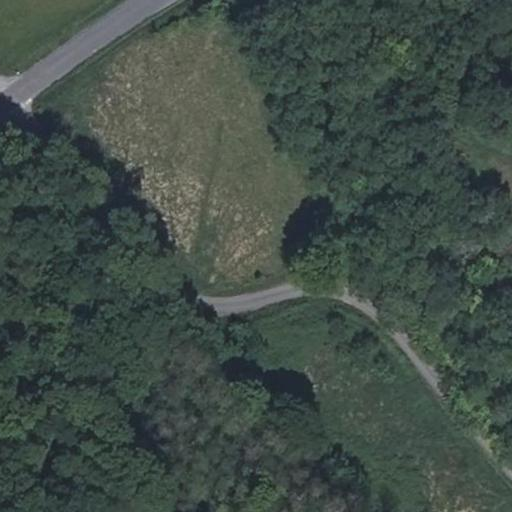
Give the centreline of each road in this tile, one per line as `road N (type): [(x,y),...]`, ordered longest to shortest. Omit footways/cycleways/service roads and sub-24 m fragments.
road 1 (unclassified): [(511,456),(383,308),(347,286),(315,285),(240,303),(199,301),(161,276),(3,105)]
road 2 (tertiary): [(3,105),(161,0)]
